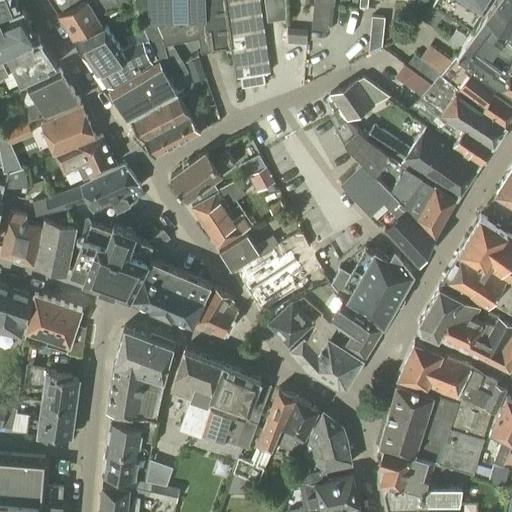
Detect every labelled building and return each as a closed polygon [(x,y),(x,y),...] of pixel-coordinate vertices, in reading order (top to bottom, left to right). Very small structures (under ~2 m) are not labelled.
[(20,2),(18,0),(0,0),(0,20),(1,20),(0,17),(0,16),(13,11),(10,6),(20,2)] [(51,0),(59,11),(80,0),(51,0)] [(96,14),(123,0),(80,0),(59,11),(74,36),(101,21),(96,14)] [(157,58),(159,59),(160,61),(168,56),(165,43),(198,36),(201,51),(209,50),(203,14),(199,0),(134,0),(138,13),(148,36),(157,58)] [(199,0),(203,14),(209,50),(231,48),(223,0),(199,0)] [(223,0),(231,48),(235,79),(240,79),(241,86),(265,82),(264,72),(270,72),(259,0),(223,0)] [(284,20),(283,0),(263,0),(266,22),(284,20)] [(313,0),(311,28),(327,29),(330,4),(334,4),(334,0),(313,0)] [(433,0),(433,1),(445,10),(442,15),(450,21),(454,15),(470,27),(488,0),(433,0)] [(508,34),(511,27),(511,0),(495,0),(485,15),(456,55),(511,92),(511,65),(508,63),(510,60),(495,50),(500,42),(493,37),(501,26),(507,30),(506,33),(508,34)] [(0,55),(40,35),(22,7),(13,11),(0,16),(0,17),(1,20),(0,20),(0,55)] [(368,52),(381,45),(384,17),(372,15),(368,52)] [(157,58),(148,36),(122,49),(105,24),(75,38),(96,69),(107,86),(111,84),(112,87),(159,59),(157,58)] [(188,38),(190,47),(200,44),(198,36),(188,38)] [(22,80),(56,64),(41,39),(9,55),(22,80)] [(443,66),(449,52),(435,46),(429,60),(443,66)] [(430,83),(415,99),(448,120),(450,116),(492,142),(505,122),(506,121),(511,111),(511,92),(456,55),(455,54),(452,57),(441,70),(436,76),(432,81),(430,83)] [(0,75),(9,72),(2,56),(0,56),(0,75)] [(136,92),(185,65),(182,59),(178,62),(176,58),(171,60),(168,56),(160,61),(159,59),(112,87),(109,89),(120,105),(138,96),(136,92)] [(206,77),(199,57),(187,61),(193,81),(206,77)] [(131,119),(178,94),(170,80),(188,71),(185,65),(136,92),(138,96),(120,105),(130,119),(131,119)] [(30,120),(47,113),(80,100),(59,67),(28,82),(39,99),(24,105),(30,120)] [(328,93),(347,119),(391,95),(363,74),(328,93)] [(357,127),(347,119),(328,93),(321,97),(347,146),(362,158),(367,162),(385,178),(433,236),(451,205),(457,195),(399,156),(366,133),(365,135),(357,127)] [(143,138),(190,113),(178,94),(131,119),(143,138)] [(415,99),(406,107),(422,118),(422,119),(426,122),(424,124),(481,159),(492,142),(450,116),(448,120),(415,99)] [(55,153),(95,136),(81,104),(41,121),(55,153)] [(190,113),(143,138),(154,155),(201,130),(200,130),(216,122),(213,115),(201,120),(197,114),(193,117),(190,113)] [(28,122),(0,133),(0,145),(33,133),(28,122)] [(481,159),(424,124),(409,145),(374,123),(366,133),(399,156),(457,195),(481,159)] [(90,175),(116,163),(102,134),(56,156),(64,174),(85,164),(90,175)] [(192,203),(213,192),(207,183),(236,162),(226,149),(212,158),(206,149),(170,175),(187,198),(188,197),(192,203)] [(419,260),(433,236),(385,178),(367,162),(362,158),(341,179),(370,210),(371,209),(383,197),(397,211),(384,223),(402,242),(419,260)] [(139,182),(127,165),(125,162),(81,184),(49,194),(45,196),(50,210),(49,212),(87,199),(92,209),(142,185),(139,182)] [(511,198),(511,163),(496,189),(511,198)] [(25,194),(27,186),(29,186),(24,166),(7,171),(3,190),(25,194)] [(265,168),(248,176),(256,190),(272,182),(265,168)] [(219,247),(246,230),(245,229),(250,226),(241,212),(234,217),(226,204),(244,193),(236,180),(217,190),(213,192),(192,203),(190,204),(219,247)] [(50,210),(45,196),(32,198),(35,212),(50,210)] [(117,213),(130,206),(127,199),(122,198),(112,203),(117,213)] [(268,207),(271,215),(283,210),(279,202),(268,207)] [(33,262),(41,225),(25,221),(27,212),(9,208),(0,252),(33,262)] [(511,235),(480,214),(459,249),(441,281),(443,281),(488,306),(492,300),(511,312),(511,235)] [(67,271),(76,224),(44,216),(35,262),(67,271)] [(83,236),(70,270),(85,275),(83,278),(98,283),(115,290),(130,295),(149,257),(150,256),(170,236),(163,227),(145,243),(133,239),(135,233),(113,225),(111,231),(88,222),(83,236)] [(235,271),(273,248),(272,246),(278,242),(272,233),(256,245),(246,230),(219,247),(235,271)] [(330,282),(332,283),(335,287),(340,292),(384,321),(387,316),(395,302),(397,303),(401,302),(405,296),(404,291),(402,290),(413,270),(395,248),(389,257),(374,249),(373,251),(359,276),(350,271),(340,265),(330,282)] [(290,255),(279,262),(271,250),(238,272),(239,273),(237,275),(243,284),(245,283),(251,291),(296,263),(290,255)] [(149,257),(130,295),(160,307),(191,320),(205,295),(210,284),(149,257)] [(302,272),(296,263),(251,291),(256,299),(254,301),(261,311),(263,309),(265,312),(298,290),(291,279),(302,272)] [(323,309),(337,321),(351,330),(345,339),(364,353),(382,324),(333,290),(335,287),(332,283),(329,280),(322,287),(321,286),(307,291),(324,308),(323,309)] [(0,329),(21,334),(30,293),(0,282),(0,329)] [(472,315),(474,316),(480,304),(462,295),(462,296),(439,283),(438,286),(418,318),(419,319),(418,322),(418,325),(421,328),(443,338),(449,326),(454,329),(456,325),(459,326),(461,322),(456,320),(458,316),(463,318),(465,315),(471,319),(472,315)] [(192,320),(191,323),(224,335),(226,331),(227,331),(238,308),(231,304),(233,299),(230,295),(214,284),(206,295),(205,295),(191,320),(192,320)] [(34,292),(25,330),(70,345),(76,324),(76,323),(81,308),(34,292)] [(288,340),(311,319),(300,307),(311,298),(304,292),(292,297),(269,318),(288,340)] [(337,321),(323,309),(307,333),(303,331),(289,344),(308,365),(339,385),(345,383),(346,383),(363,355),(329,333),(337,321)] [(511,321),(489,309),(484,319),(474,316),(472,315),(471,319),(465,315),(463,318),(458,316),(456,320),(461,322),(459,326),(456,325),(454,329),(449,326),(443,338),(477,353),(509,370),(511,365),(511,321)] [(70,345),(67,353),(81,357),(86,326),(76,323),(76,324),(70,345)] [(143,428),(154,430),(156,417),(155,417),(164,379),(174,343),(124,325),(113,363),(112,363),(105,411),(110,411),(109,418),(112,419),(144,425),(143,428)] [(491,410),(491,411),(496,413),(507,388),(496,383),(497,382),(483,373),(484,372),(469,364),(470,362),(443,351),(414,340),(397,375),(434,385),(456,393),(457,393),(491,410)] [(204,405),(222,362),(184,347),(175,374),(170,389),(191,396),(185,413),(190,415),(184,430),(200,435),(209,406),(204,405)] [(260,381),(261,378),(248,373),(222,362),(217,373),(211,389),(206,401),(204,405),(209,406),(201,431),(219,437),(241,445),(248,447),(258,420),(247,416),(260,381)] [(42,401),(75,405),(79,377),(78,376),(78,377),(71,376),(71,371),(71,372),(47,369),(42,401)] [(491,410),(457,393),(459,397),(458,400),(454,399),(396,380),(378,442),(439,461),(473,473),(484,437),(483,436),(491,411),(491,410)] [(275,441),(295,396),(278,387),(257,441),(258,442),(257,445),(256,445),(250,459),(238,454),(236,459),(231,472),(258,483),(264,466),(270,451),(269,450),(271,447),(274,440),(275,441)] [(511,440),(511,438),(511,397),(506,394),(488,434),(500,440),(493,460),(504,464),(511,441),(511,440)] [(305,445),(306,443),(302,441),(304,436),(319,407),(295,396),(275,441),(290,449),(288,452),(301,458),(305,445)] [(71,434),(75,405),(42,401),(40,415),(16,411),(17,407),(7,405),(6,405),(2,427),(38,431),(38,433),(62,437),(63,432),(71,434)] [(305,445),(301,458),(312,465),(315,460),(322,465),(321,466),(322,469),(351,463),(346,436),(344,428),(342,424),(323,410),(322,410),(323,410),(311,430),(306,443),(305,445)] [(151,441),(154,430),(143,428),(144,425),(112,419),(107,447),(137,452),(138,447),(141,429),(147,430),(146,434),(144,434),(143,440),(151,441)] [(214,451),(236,459),(241,445),(219,437),(214,451)] [(438,462),(439,461),(378,442),(378,443),(379,443),(376,452),(377,461),(384,463),(379,480),(387,482),(397,485),(399,485),(399,483),(425,491),(428,484),(435,461),(438,462)] [(147,449),(138,447),(137,452),(107,447),(103,474),(133,479),(136,456),(145,457),(147,449)] [(0,511),(61,511),(63,500),(62,500),(63,482),(46,481),(48,456),(0,452),(0,511)] [(505,482),(509,467),(492,463),(488,478),(505,482)] [(321,511),(358,503),(352,473),(317,481),(315,471),(293,476),(290,488),(301,485),(305,505),(298,507),(299,511),(313,511),(321,511)] [(180,488),(130,479),(130,485),(102,482),(98,511),(136,511),(138,493),(177,501),(180,488)] [(462,484),(428,484),(425,491),(399,483),(399,485),(397,485),(387,482),(384,489),(387,501),(435,502),(459,502),(462,484)] [(434,511),(435,502),(387,501),(389,511),(434,511)] [(360,511),(358,503),(321,511),(320,511),(360,511)]
